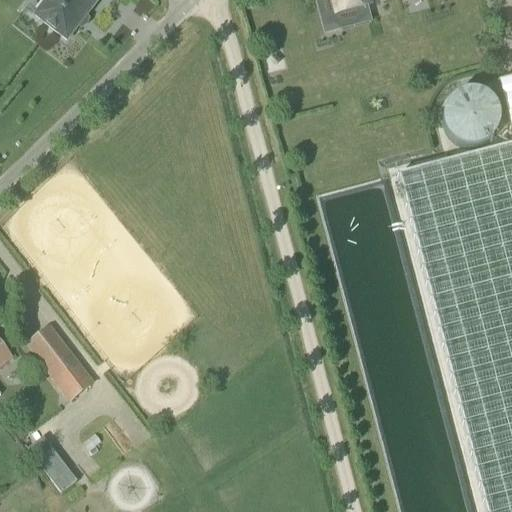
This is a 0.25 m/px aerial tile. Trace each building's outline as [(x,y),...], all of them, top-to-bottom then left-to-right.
[(48,0),(35,18),(66,42),(96,4),(90,0),(48,0)] [(323,0),(323,1),(327,0),(331,0),(336,16),(370,7),(367,0),(323,0)] [(511,511),(511,81),(498,85),(511,139),(511,147),(398,177),(485,511),(511,511)] [(0,343),(0,367),(12,358),(0,343)] [(64,344),(39,364),(71,405),(96,386),(64,344)] [(40,436),(24,447),(58,496),(74,485),(40,436)]
